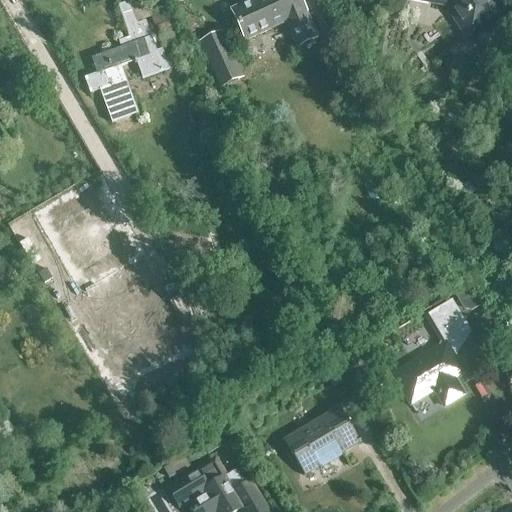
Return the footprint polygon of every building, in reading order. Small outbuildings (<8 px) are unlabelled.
[(150,32),(142,35),(138,24),(151,19),(144,0),(137,0),(119,6),(130,39),(127,41),(129,47),(93,60),(99,75),(86,79),(91,95),(102,92),(113,124),(138,115),(121,67),(137,62),(143,79),(170,70),(167,61),(161,63),(150,32)] [(297,48),(316,40),(297,0),(260,0),(232,13),(244,41),(285,23),(297,48)] [(491,0),(413,0),(446,6),(470,41),(504,18),(491,0)] [(200,43),(220,87),(239,78),(220,35),(200,43)] [(54,233),(33,243),(61,294),(82,282),(85,290),(126,269),(92,206),(52,227),(54,233)] [(445,408),(463,398),(453,381),(464,375),(451,353),(461,347),(471,333),(452,301),(427,316),(445,347),(394,376),(412,405),(435,391),(445,408)] [(284,443),(304,477),(360,444),(339,410),(284,443)] [(214,461),(167,489),(178,507),(193,498),(195,502),(189,505),(192,511),(236,511),(243,508),(244,511),(262,511),(250,493),(244,482),(240,485),(233,473),(225,479),(214,461)]
